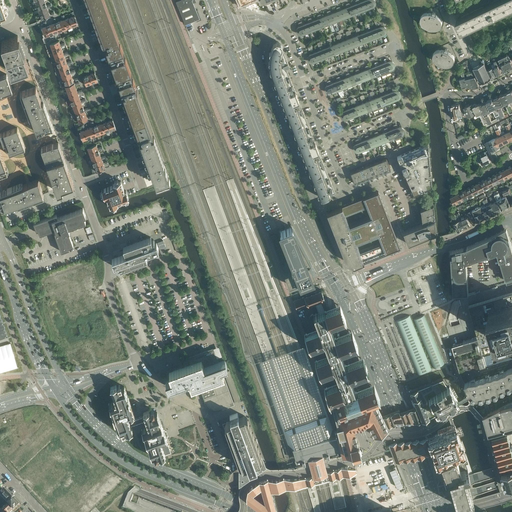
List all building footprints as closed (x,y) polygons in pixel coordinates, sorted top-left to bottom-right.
[(88,0),(104,43),(105,43),(121,37),(106,0),(88,0)] [(175,0),(185,24),(196,20),(197,21),(201,19),(198,10),(196,10),(193,2),(194,2),(195,0),(175,0)] [(356,4),(353,5),(357,13),(361,11),(356,0),(355,0),(356,0),(355,1),(356,4)] [(356,0),(361,11),(366,10),(363,1),(360,2),(359,0),(356,0)] [(365,0),(366,0),(363,1),(366,10),(371,8),(367,0),(365,0)] [(511,0),(497,0),(456,20),(461,31),(511,6),(511,0)] [(348,3),(347,3),(352,15),(357,13),(353,5),(351,6),(349,3),(348,3)] [(337,11),(334,12),(338,21),(342,19),(338,7),(337,8),(336,9),(337,11)] [(339,7),(338,7),(342,19),(347,17),(344,9),(341,10),(340,7),(339,7)] [(329,10),(328,11),(333,23),(338,21),(334,12),(331,14),(330,11),(329,10)] [(427,13),(425,13),(424,13),(422,15),(421,16),(421,19),(421,21),(422,23),(425,26),(429,28),(433,29),(437,29),(439,28),(441,26),(442,24),(442,22),(442,20),(441,19),(440,18),(439,17),(438,16),(436,15),(435,14),(435,13),(435,12),(434,11),(433,12),(433,13),(431,13),(429,13),(427,13)] [(320,14),(319,15),(323,26),(328,25),(325,16),(322,17),(321,15),(320,14)] [(310,18),(309,18),(314,30),(319,28),(315,20),(313,21),(311,18),(310,18)] [(305,34),(300,22),(299,23),(298,24),(299,26),(298,27),(297,28),(297,29),(296,30),(296,31),(297,32),(297,33),(298,34),(299,34),(299,35),(300,35),(301,35),(302,35),(305,34)] [(301,22),(300,22),(305,34),(309,32),(306,24),(303,25),(302,22),(301,22)] [(48,26),(46,26),(50,35),(50,36),(55,35),(54,33),(51,24),(48,26)] [(42,28),(45,37),(45,36),(50,35),(46,26),(42,28)] [(374,29),(369,31),(372,39),(377,37),(374,29)] [(19,35),(0,42),(0,45),(8,69),(9,68),(11,73),(26,68),(27,71),(32,69),(29,60),(27,61),(24,51),(25,51),(19,35)] [(360,35),(355,37),(358,45),(363,43),(360,35)] [(104,43),(103,44),(105,49),(106,49),(109,56),(111,62),(111,63),(116,77),(117,77),(119,84),(121,92),(122,91),(134,86),(119,44),(123,43),(121,37),(105,43),(104,43)] [(355,37),(350,39),(353,47),(358,45),(355,37)] [(350,39),(345,40),(349,49),(353,47),(350,39)] [(345,40),(340,42),(344,51),(349,49),(345,40)] [(292,83),(286,68),(288,67),(289,66),(289,65),(287,62),(282,48),(282,47),(282,46),(282,45),(282,44),(281,44),(281,43),(280,43),(280,42),(279,42),(278,42),(277,42),(276,42),(275,42),(274,43),(273,44),(273,45),(272,47),(272,48),(271,50),(271,51),(271,52),(270,53),(270,57),(270,59),(270,60),(270,61),(270,63),(270,64),(270,65),(270,66),(271,68),(271,69),(271,70),(272,72),(272,74),(278,90),(283,101),(297,96),(292,83)] [(331,46),(326,48),(330,56),(334,54),(331,46)] [(326,48),(321,50),(325,58),(330,56),(326,48)] [(437,50),(435,52),(433,53),(433,56),(433,58),(434,60),(437,63),(441,65),(445,66),(449,65),(452,65),(453,63),(454,61),(455,59),(454,57),(454,56),(453,55),(451,54),(450,53),(449,52),(447,51),(448,50),(447,49),(447,48),(446,48),(445,49),(445,50),(443,50),(441,50),(439,50),(438,50),(437,50)] [(317,52),(312,53),(315,62),(320,60),(317,52)] [(498,59),(504,71),(508,69),(508,70),(511,69),(511,68),(511,67),(511,60),(511,58),(509,59),(507,55),(498,59)] [(385,63),(382,64),(386,74),(391,73),(390,70),(385,58),(384,59),(384,60),(385,63)] [(386,58),(385,58),(390,70),(392,69),(393,69),(393,68),(394,67),(395,66),(394,64),(394,62),(392,61),(391,61),(390,61),(389,61),(387,58),(386,58)] [(491,78),(487,70),(484,63),(483,61),(482,62),(480,58),(471,63),(473,68),(480,83),(491,78)] [(495,63),(491,65),(496,75),(497,75),(498,75),(499,75),(500,74),(499,74),(502,72),(495,58),(493,59),(495,63)] [(375,66),(372,67),(376,76),(380,74),(376,62),(375,63),(374,64),(375,66)] [(376,62),(380,74),(381,76),(386,74),(382,64),(379,65),(378,62),(377,62),(376,62)] [(491,68),(487,70),(491,78),(496,75),(491,65),(490,62),(488,63),(490,67),(491,67),(491,68)] [(367,65),(366,66),(371,78),(376,76),(372,67),(369,68),(368,66),(367,65)] [(366,70),(363,71),(366,79),(371,78),(366,66),(365,66),(365,67),(366,70)] [(358,69),(357,70),(361,81),(366,79),(363,71),(360,72),(359,70),(358,69)] [(356,74),(353,75),(357,83),(361,81),(357,70),(356,70),(355,71),(356,74)] [(347,77),(344,79),(347,87),(352,85),(347,73),(346,74),(346,75),(347,77)] [(348,73),(347,73),(352,85),(357,83),(353,75),(350,76),(349,73),(348,73)] [(465,86),(467,86),(465,79),(464,73),(461,74),(458,75),(460,79),(457,80),(458,84),(461,83),(462,87),(463,88),(465,87),(465,86)] [(6,74),(0,76),(0,94),(12,90),(6,74)] [(470,79),(472,86),(472,88),(473,88),(474,88),(476,88),(476,87),(477,87),(479,86),(478,83),(474,74),(469,75),(470,79)] [(337,81),(334,82),(338,91),(342,89),(338,77),(337,77),(336,78),(337,81)] [(339,77),(338,77),(342,89),(347,87),(344,79),(341,80),(340,77),(339,77)] [(329,80),(328,81),(333,92),(338,91),(334,82),(331,83),(330,81),(329,80)] [(53,127),(38,86),(20,92),(30,118),(32,117),(37,133),(53,127)] [(121,92),(122,95),(123,94),(139,137),(153,132),(136,86),(122,91),(121,92)] [(388,93),(391,102),(392,104),(397,102),(396,100),(393,92),(388,93)] [(499,96),(503,105),(506,104),(511,115),(511,113),(511,107),(505,93),(503,94),(502,94),(501,94),(500,95),(499,96)] [(283,101),(303,152),(317,146),(297,96),(283,101)] [(495,98),(493,99),(501,117),(504,115),(504,117),(508,116),(507,114),(505,115),(501,106),(503,105),(499,96),(498,96),(497,96),(496,96),(495,97),(495,98)] [(379,97),(374,99),(377,107),(382,105),(379,97)] [(374,99),(369,101),(372,109),(377,107),(374,99)] [(487,102),(486,102),(496,122),(499,120),(498,118),(501,117),(493,99),(490,100),(489,100),(487,101),(487,102)] [(369,101),(364,103),(368,111),(372,109),(369,101)] [(482,104),(480,105),(490,125),(496,122),(486,102),(484,102),(483,102),(482,104)] [(364,103),(360,105),(363,113),(368,111),(364,103)] [(464,111),(461,112),(459,103),(458,103),(456,103),(456,104),(455,104),(451,105),(454,118),(455,120),(458,120),(458,118),(462,118),(465,117),(464,111)] [(472,105),(476,112),(477,116),(480,114),(486,127),(490,125),(480,105),(479,103),(477,104),(476,104),(475,104),(472,105)] [(471,114),(476,112),(472,105),(472,104),(470,105),(469,104),(466,105),(466,106),(464,107),(469,117),(472,115),(471,114)] [(360,105),(355,106),(358,115),(363,113),(360,105)] [(355,106),(350,108),(353,117),(358,115),(355,106)] [(350,108),(345,110),(349,118),(353,117),(350,108)] [(394,129),(391,130),(395,138),(399,136),(395,124),(394,125),(393,126),(394,129)] [(396,124),(395,124),(399,136),(402,135),(403,135),(403,134),(404,133),(404,131),(404,130),(403,128),(401,127),(400,127),(399,127),(398,127),(397,124),(396,124)] [(17,128),(0,134),(0,135),(2,140),(4,139),(9,154),(25,149),(17,128)] [(385,132),(382,133),(385,142),(390,140),(385,128),(384,129),(384,130),(385,132)] [(386,128),(385,128),(390,140),(395,138),(391,130),(388,131),(387,128),(386,128)] [(500,129),(498,130),(504,144),(506,143),(506,144),(508,143),(508,142),(509,141),(505,133),(503,135),(500,129)] [(498,137),(496,138),(500,147),(502,146),(502,144),(504,144),(498,130),(496,131),(498,137)] [(377,131),(376,132),(380,144),(385,142),(382,133),(379,135),(378,132),(377,131)] [(139,137),(137,138),(138,141),(140,140),(155,183),(169,178),(153,132),(139,137)] [(375,136),(372,137),(376,146),(380,144),(376,132),(375,132),(374,133),(375,136)] [(367,135),(366,136),(371,147),(376,146),(372,137),(369,138),(368,136),(367,135)] [(48,145),(41,148),(47,163),(48,163),(50,168),(49,168),(49,169),(50,168),(51,173),(56,189),(57,191),(63,189),(62,187),(73,183),(57,136),(46,140),(48,145)] [(366,140),(363,141),(366,149),(371,147),(366,136),(365,136),(365,137),(366,140)] [(500,147),(496,138),(485,143),(490,154),(493,153),(492,149),(494,148),(496,149),(499,148),(500,147)] [(361,151),(357,139),(356,140),(355,141),(356,144),(355,144),(354,145),(354,146),(353,147),(353,148),(353,149),(354,149),(354,150),(355,151),(356,152),(357,152),(358,152),(359,152),(360,152),(361,151)] [(358,139),(357,139),(361,151),(366,149),(363,141),(360,142),(359,139),(358,139)] [(403,165),(401,166),(404,172),(405,175),(414,194),(431,186),(427,144),(412,150),(397,157),(398,158),(398,160),(399,159),(400,161),(401,160),(403,165)] [(332,184),(322,159),(317,146),(303,152),(321,198),(335,192),(331,184),(332,184)] [(490,162),(487,155),(485,152),(480,154),(483,160),(481,161),(483,166),(485,164),(486,165),(488,164),(488,163),(490,162)] [(386,158),(382,160),(386,171),(389,170),(391,170),(386,158)] [(382,160),(377,162),(382,173),(386,171),(382,160)] [(377,162),(373,164),(377,175),(382,173),(377,162)] [(373,164),(368,165),(373,176),(377,175),(373,164)] [(368,165),(364,167),(368,178),(373,176),(368,165)] [(364,167),(359,169),(364,180),(368,178),(364,167)] [(359,169),(355,171),(359,182),(364,180),(359,169)] [(502,171),(501,171),(505,179),(510,176),(506,169),(504,170),(502,170),(502,171)] [(359,182),(355,171),(350,172),(355,184),(356,183),(359,182)] [(499,173),(497,174),(500,181),(505,179),(501,171),(501,172),(500,171),(499,172),(499,173)] [(500,181),(497,174),(495,175),(494,175),(492,175),(492,176),(495,184),(500,181)] [(488,178),(486,179),(489,187),(494,184),(491,177),(490,177),(489,177),(488,178)] [(37,178),(0,191),(0,203),(2,209),(44,193),(44,192),(43,193),(37,178)] [(481,182),(485,189),(489,187),(486,179),(484,180),(483,180),(482,181),(481,182)] [(114,186),(102,190),(103,192),(104,195),(105,198),(107,197),(109,203),(110,206),(110,207),(112,206),(116,205),(118,204),(117,202),(124,200),(128,199),(129,198),(126,191),(125,191),(121,181),(119,182),(115,183),(113,184),(114,186)] [(478,183),(476,184),(480,192),(485,189),(481,182),(480,182),(478,183)] [(480,192),(476,184),(474,185),(473,185),(472,186),(472,187),(471,187),(475,194),(480,192)] [(502,189),(503,191),(500,192),(501,193),(503,192),(504,195),(507,194),(509,197),(511,196),(511,198),(511,197),(511,192),(509,186),(502,189)] [(467,189),(465,190),(469,197),(474,195),(470,187),(470,188),(469,187),(467,188),(467,189)] [(461,192),(460,192),(464,200),(469,197),(465,190),(463,191),(462,191),(461,191),(461,192)] [(346,258),(351,264),(352,265),(353,265),(354,265),(357,264),(360,262),(360,263),(361,262),(364,261),(365,261),(365,260),(368,259),(369,259),(372,258),(373,258),(373,257),(376,256),(377,256),(380,255),(380,254),(384,253),(387,252),(388,251),(391,250),(392,250),(395,248),(395,249),(396,248),(399,247),(400,247),(400,246),(398,243),(399,243),(398,242),(397,239),(397,238),(396,238),(395,235),(395,234),(394,231),(394,230),(393,230),(392,227),(392,226),(392,227),(391,223),(387,215),(386,212),(386,211),(384,208),(385,208),(384,207),(383,204),(383,203),(381,200),(382,200),(381,199),(380,196),(380,195),(378,192),(378,191),(377,192),(374,193),(373,193),(370,195),(370,194),(369,195),(370,195),(366,196),(363,198),(362,197),(362,198),(359,199),(358,199),(355,201),(354,201),(351,202),(350,202),(350,203),(347,204),(346,204),(343,205),(342,205),(342,206),(339,207),(338,207),(335,208),(334,209),(331,210),(330,210),(327,211),(326,212),(327,212),(328,215),(328,216),(329,216),(330,219),(330,220),(331,223),(331,224),(332,224),(333,227),(333,228),(334,231),(334,232),(335,232),(336,235),(336,236),(337,239),(338,240),(339,243),(339,244),(341,247),(340,247),(341,248),(342,251),(344,255),(344,256),(345,257),(346,258)] [(457,194),(456,195),(459,202),(464,200),(460,192),(460,193),(459,192),(458,193),(457,194)] [(495,195),(502,210),(502,209),(511,205),(506,195),(502,198),(499,193),(495,195)] [(459,202),(456,195),(454,196),(453,196),(451,196),(451,197),(450,197),(453,202),(452,202),(453,204),(454,204),(454,205),(459,202)] [(489,197),(492,203),(494,206),(497,212),(502,209),(497,201),(494,202),(491,197),(489,197)] [(487,199),(485,200),(492,214),(492,215),(497,212),(494,206),(492,203),(489,205),(487,199)] [(492,214),(485,200),(483,201),(486,206),(483,208),(487,217),(492,214)] [(403,231),(408,244),(434,233),(433,233),(433,230),(433,226),(433,225),(433,219),(431,205),(420,209),(425,223),(403,231)] [(476,209),(472,210),(475,216),(477,219),(478,221),(483,219),(487,217),(481,206),(478,207),(478,206),(475,208),(476,209)] [(56,214),(33,222),(36,230),(38,230),(40,234),(53,229),(61,252),(69,249),(69,247),(73,245),(68,232),(70,231),(69,228),(86,222),(84,217),(86,216),(83,208),(57,218),(56,214)] [(475,216),(472,210),(468,213),(472,222),(477,219),(475,216)] [(466,227),(461,217),(459,212),(451,216),(454,223),(455,225),(453,226),(456,232),(463,229),(462,229),(466,227)] [(462,217),(461,217),(466,227),(471,225),(467,217),(463,219),(462,217)] [(292,227),(280,232),(281,235),(294,269),(284,273),(288,283),(289,284),(304,278),(310,273),(311,272),(311,270),(311,269),(310,268),(309,268),(308,267),(307,265),(305,262),(306,262),(305,261),(308,260),(295,235),(293,230),(292,227)] [(511,280),(511,245),(511,241),(509,236),(506,228),(501,230),(492,236),(467,247),(467,248),(457,251),(455,253),(454,252),(453,254),(454,254),(453,256),(451,256),(454,295),(456,295),(456,297),(457,297),(463,295),(463,294),(469,294),(467,261),(498,250),(506,278),(507,282),(511,280)] [(275,234),(270,236),(280,264),(286,261),(275,234)] [(156,242),(152,244),(152,243),(153,243),(151,237),(123,247),(125,253),(125,252),(126,253),(112,259),(114,264),(118,263),(118,264),(119,270),(144,261),(147,260),(145,253),(159,248),(157,245),(157,244),(156,242)] [(325,298),(321,289),(304,296),(293,300),(297,309),(308,305),(325,298)] [(465,377),(471,390),(473,391),(476,393),(479,394),(490,392),(498,388),(511,382),(511,292),(469,305),(478,337),(452,345),(465,377)] [(345,318),(340,304),(339,304),(340,304),(324,310),(319,312),(313,314),(317,323),(318,327),(305,332),(304,332),(310,347),(324,342),(329,354),(315,359),(320,374),(321,374),(334,369),(339,381),(325,386),(324,386),(330,402),(330,401),(331,400),(337,423),(336,423),(337,426),(334,427),(336,433),(337,433),(337,436),(342,451),(342,454),(344,453),(352,452),(356,451),(355,446),(363,445),(356,422),(362,420),(370,417),(376,431),(388,425),(387,425),(383,416),(375,399),(379,398),(380,398),(378,393),(374,383),(373,383),(374,383),(355,390),(350,378),(368,371),(369,371),(363,356),(362,356),(363,357),(345,364),(340,351),(357,344),(357,345),(358,345),(352,329),(351,330),(352,330),(334,337),(330,324),(345,318)] [(424,314),(415,318),(433,368),(443,364),(435,343),(436,343),(435,340),(434,341),(424,314)] [(418,375),(431,369),(432,369),(410,315),(398,320),(396,321),(418,375)] [(10,344),(0,346),(0,373),(18,368),(10,344)] [(172,378),(169,379),(166,381),(168,387),(173,385),(174,386),(175,386),(176,387),(177,387),(178,388),(179,388),(180,388),(181,388),(182,388),(183,387),(184,387),(191,385),(191,386),(198,383),(199,388),(204,401),(205,403),(205,404),(206,405),(206,406),(207,407),(208,408),(209,409),(210,409),(211,410),(212,410),(213,411),(214,411),(215,411),(216,411),(217,411),(218,410),(219,410),(234,405),(223,374),(224,374),(222,368),(221,369),(220,368),(223,367),(227,365),(225,359),(221,360),(218,361),(213,348),(188,357),(190,364),(169,372),(171,378),(172,377),(172,378)] [(433,415),(441,409),(455,402),(455,401),(457,400),(454,394),(448,385),(446,386),(446,385),(442,378),(410,391),(421,418),(422,418),(422,420),(425,419),(433,415)] [(115,401),(109,403),(119,431),(124,429),(124,428),(125,428),(127,432),(130,431),(132,430),(131,427),(147,422),(145,417),(136,420),(134,414),(124,386),(119,388),(119,389),(118,389),(116,385),(111,387),(115,401)] [(511,396),(500,404),(493,407),(483,412),(498,467),(500,475),(505,490),(511,487),(511,396)] [(412,409),(409,409),(414,422),(421,419),(417,407),(412,409)] [(404,411),(400,413),(404,423),(414,422),(409,409),(404,411)] [(399,410),(392,412),(396,422),(404,423),(400,413),(399,410)] [(147,427),(142,429),(152,456),(157,454),(158,453),(159,457),(165,455),(165,454),(170,452),(166,440),(167,439),(157,412),(151,414),(152,414),(150,415),(149,411),(143,413),(145,417),(147,422),(149,427),(147,427)] [(225,426),(224,427),(225,430),(226,430),(227,432),(226,432),(228,437),(229,437),(230,439),(229,439),(231,444),(232,444),(232,446),(231,446),(232,448),(232,449),(233,451),(234,451),(235,453),(234,453),(236,458),(237,458),(237,460),(236,460),(238,464),(239,465),(242,466),(243,466),(243,467),(244,467),(245,472),(264,465),(263,463),(263,462),(261,457),(261,456),(262,456),(261,455),(262,455),(261,451),(260,452),(259,450),(260,450),(258,444),(257,445),(256,443),(257,443),(255,437),(255,438),(254,436),(255,435),(253,430),(252,431),(251,429),(252,428),(250,423),(249,423),(249,422),(250,421),(248,418),(247,417),(244,416),(239,417),(239,418),(237,413),(229,416),(230,417),(231,420),(231,421),(226,422),(224,425),(225,426)] [(388,414),(383,416),(387,425),(388,425),(392,424),(388,414)] [(456,428),(455,427),(454,427),(452,428),(451,426),(437,431),(438,433),(435,434),(429,437),(428,437),(429,439),(427,440),(426,437),(419,440),(418,438),(412,440),(411,440),(410,439),(404,441),(404,439),(397,442),(396,440),(391,442),(390,443),(388,443),(395,460),(398,460),(403,458),(403,459),(407,458),(410,457),(411,459),(413,458),(417,456),(418,457),(423,455),(424,455),(424,453),(427,452),(431,450),(431,449),(433,449),(434,450),(433,451),(434,451),(435,454),(436,457),(436,458),(437,458),(437,457),(438,457),(451,452),(453,452),(456,450),(456,451),(456,450),(459,449),(460,449),(462,449),(465,447),(461,438),(460,439),(458,435),(456,428)] [(332,454),(342,451),(337,436),(335,436),(335,435),(300,445),(292,447),(296,460),(306,457),(307,461),(316,458),(324,456),(323,452),(331,450),(332,454)] [(48,449),(68,472),(54,484),(50,480),(40,489),(44,494),(41,497),(50,507),(54,503),(61,511),(79,511),(64,494),(77,482),(81,486),(91,477),(87,472),(91,469),(82,459),(78,463),(58,440),(48,449)] [(451,452),(438,457),(447,481),(450,480),(451,485),(455,498),(456,505),(471,501),(469,495),(465,481),(464,476),(466,475),(466,476),(469,475),(468,471),(465,472),(460,473),(454,458),(462,455),(462,456),(465,455),(466,455),(464,451),(463,452),(452,456),(452,455),(451,452)] [(349,462),(345,463),(342,464),(344,473),(347,472),(358,469),(357,466),(349,462)] [(344,473),(342,464),(338,465),(335,466),(337,475),(340,474),(344,473)] [(337,475),(335,466),(328,469),(330,476),(337,475)] [(330,476),(328,469),(318,472),(319,479),(330,476)] [(308,482),(319,479),(318,472),(307,475),(308,482)] [(278,510),(272,485),(287,484),(285,476),(276,473),(263,474),(253,478),(248,485),(247,488),(247,489),(246,493),(247,497),(249,498),(260,506),(267,511),(268,511),(273,510),(278,510)] [(308,482),(307,475),(302,475),(290,475),(292,484),(304,482),(308,482)] [(336,509),(346,507),(342,485),(331,487),(336,509)] [(6,489),(0,494),(3,498),(4,500),(10,494),(6,489)] [(10,494),(4,500),(5,501),(8,504),(9,504),(14,499),(15,499),(10,494)] [(8,504),(6,506),(12,511),(19,504),(14,499),(9,504),(8,504)]
